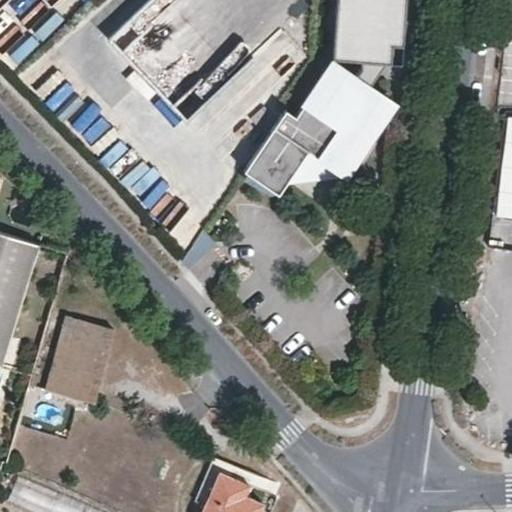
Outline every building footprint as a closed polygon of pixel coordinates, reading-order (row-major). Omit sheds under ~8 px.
[(340,0),(336,58),(365,61),(364,68),(358,77),(335,61),(298,115),(288,108),(246,169),(280,193),(295,171),(306,171),(345,172),(394,101),(371,86),(387,63),(403,64),(408,0),(340,0)] [(511,215),(511,113),(507,112),(494,214),(511,215)] [(183,246),(201,221),(188,211),(170,236),(183,246)] [(0,364),(29,274),(39,244),(0,232),(0,364)] [(199,232),(181,258),(188,265),(209,245),(199,232)] [(472,289),(461,288),(458,309),(470,311),(472,289)] [(93,308),(72,301),(69,312),(90,319),(93,308)] [(59,340),(42,335),(36,356),(52,361),(48,373),(35,370),(31,384),(93,400),(112,328),(65,316),(59,340)] [(255,472),(213,455),(194,499),(205,504),(220,471),(250,484),(255,472)] [(245,495),(250,484),(220,471),(205,504),(201,511),(259,511),(264,503),(245,495)] [(33,511),(108,511),(18,474),(7,501),(33,511)]
